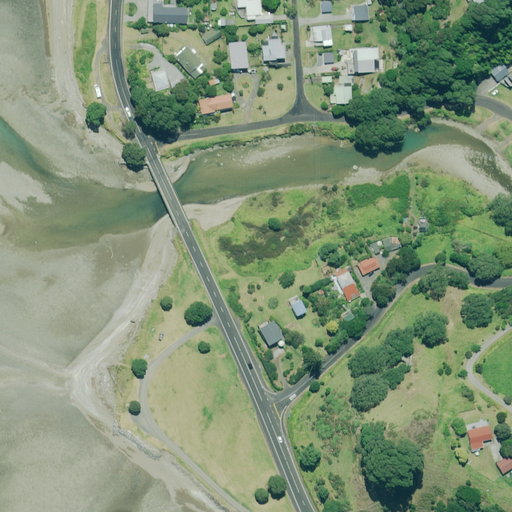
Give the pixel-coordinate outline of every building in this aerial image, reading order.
[(187,8),(163,7),(163,0),(148,0),(147,22),(186,23),(187,8)] [(261,15),(261,13),(259,0),(248,0),(247,0),(246,0),(236,0),(237,7),(246,7),(247,20),(255,19),(254,15),(261,15)] [(332,12),(331,1),(321,2),(322,12),(332,12)] [(369,20),(368,6),(354,6),(354,20),(369,20)] [(254,15),(255,19),(255,24),(272,23),(272,12),(261,13),(261,15),(254,15)] [(332,45),(330,25),(313,27),(314,41),(322,41),(323,46),(332,45)] [(222,35),(217,28),(203,37),(207,44),(222,35)] [(277,39),(277,36),(268,36),(268,40),(262,40),(263,61),(276,61),(276,58),(284,58),(283,45),(280,45),(279,39),(277,39)] [(247,68),(245,42),(237,42),(237,44),(229,44),(230,69),(247,68)] [(191,51),(186,47),(175,57),(195,79),(202,72),(199,68),(203,65),(194,54),(196,52),(193,49),(191,51)] [(380,68),(379,48),(352,50),(353,64),(348,64),(349,73),(374,72),(374,69),(380,68)] [(511,59),(491,75),(497,83),(503,79),(510,88),(511,86),(511,59)] [(169,86),(164,69),(153,72),(154,75),(145,78),(149,92),(169,86)] [(220,82),(217,75),(212,77),(208,79),(211,86),(220,82)] [(330,103),(336,103),(336,107),(347,107),(347,103),(351,103),(351,85),(353,85),(353,76),(340,76),(340,86),(334,86),(334,94),(330,94),(330,103)] [(181,86),(179,80),(170,82),(172,89),(181,86)] [(231,107),(229,94),(198,100),(201,114),(214,112),(214,110),(231,107)] [(401,247),(401,237),(383,238),(383,248),(401,247)] [(380,267),(375,257),(358,265),(360,269),(363,275),(380,267)] [(360,296),(346,269),(335,274),(349,302),(360,296)] [(306,311),(298,296),(289,301),(296,316),(306,311)] [(284,344),(281,338),(282,338),(273,321),(259,328),(269,345),(276,341),(279,347),(284,344)] [(467,430),(471,452),(480,450),(479,448),(483,447),(482,441),(491,439),(489,425),(467,430)] [(511,468),(511,460),(509,456),(496,463),(502,474),(511,468)]
